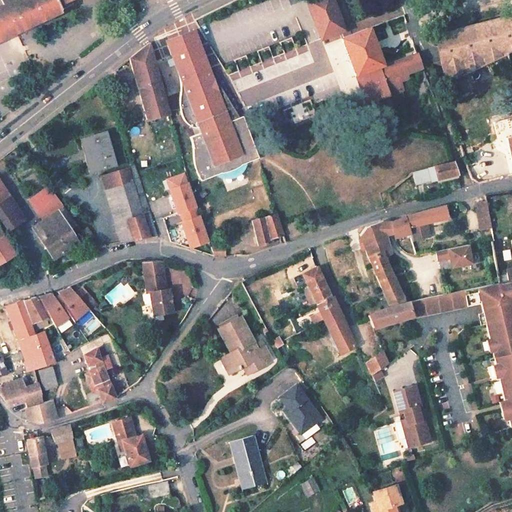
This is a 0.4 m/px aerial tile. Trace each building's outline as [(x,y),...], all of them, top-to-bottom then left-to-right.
[(0,37),(60,10),(56,3),(63,0),(108,0),(110,1),(113,2),(115,2),(117,1),(117,0),(17,0),(11,3),(9,0),(0,0),(4,6),(0,7),(0,37)] [(345,29),(333,0),(307,0),(322,39),(345,29)] [(505,16),(437,32),(442,55),(444,65),(462,61),(467,73),(506,54),(511,51),(511,20),(506,22),(505,16)] [(376,47),(369,27),(347,35),(341,37),(355,75),(356,75),(359,74),(365,90),(398,77),(422,67),(417,53),(383,65),(376,47)] [(166,46),(184,40),(194,33),(193,31),(164,42),(166,46)] [(192,124),(198,129),(199,128),(201,135),(191,139),(193,145),(194,155),(195,162),(199,169),(202,175),(207,181),(260,159),(244,118),(240,119),(229,124),(211,77),(194,33),(184,40),(166,46),(177,74),(175,82),(176,91),(177,97),(179,104),(182,111),(187,118),(192,124)] [(146,119),(168,112),(148,42),(128,58),(146,119)] [(462,61),(444,65),(448,81),(467,73),(462,61)] [(366,104),(403,91),(398,77),(365,90),(359,74),(356,75),(366,104)] [(240,119),(211,77),(229,124),(240,119)] [(92,174),(115,167),(107,136),(83,142),(92,174)] [(414,184),(457,173),(453,160),(411,172),(414,184)] [(136,169),(102,179),(122,242),(149,236),(157,239),(136,169)] [(171,187),(179,212),(181,211),(198,205),(190,181),(171,187)] [(29,200),(44,220),(56,211),(63,206),(49,187),(29,200)] [(0,219),(12,212),(0,193),(0,219)] [(475,202),(479,227),(490,225),(486,199),(475,202)] [(209,241),(198,205),(181,211),(184,220),(182,221),(191,247),(209,241)] [(430,233),(426,221),(447,215),(444,205),(404,216),(408,229),(413,244),(427,240),(425,234),(430,233)] [(44,220),(34,226),(55,255),(77,240),(56,211),(44,220)] [(19,224),(12,212),(0,219),(0,228),(4,234),(19,224)] [(258,246),(270,242),(269,238),(282,234),(278,223),(275,212),(251,220),(258,246)] [(391,220),(394,232),(408,229),(404,216),(391,220)] [(382,243),(387,239),(375,223),(364,226),(360,233),(374,231),(382,243)] [(89,226),(81,228),(85,241),(93,238),(89,226)] [(360,233),(367,256),(382,243),(374,231),(360,233)] [(0,259),(12,252),(2,236),(0,236),(0,259)] [(386,255),(392,256),(387,239),(382,243),(386,255)] [(386,255),(382,243),(367,256),(368,259),(384,296),(389,308),(404,303),(392,275),(390,275),(383,256),(386,255)] [(468,246),(435,252),(437,261),(450,258),(452,268),(472,264),(468,246)] [(161,261),(138,262),(142,278),(160,273),(161,261)] [(315,266),(302,272),(316,303),(329,297),(315,266)] [(160,273),(142,278),(146,292),(148,291),(153,315),(172,312),(166,286),(163,287),(160,273)] [(0,288),(9,286),(5,280),(1,282),(0,281),(0,288)] [(511,280),(508,281),(502,283),(408,302),(413,315),(413,319),(481,305),(484,317),(489,338),(492,351),(495,364),(498,377),(504,401),(508,419),(510,429),(511,428),(511,280)] [(57,292),(53,293),(69,317),(73,322),(88,309),(87,308),(84,305),(77,297),(68,287),(57,292)] [(84,291),(77,297),(84,305),(91,299),(84,291)] [(53,293),(38,297),(49,317),(55,327),(69,317),(53,293)] [(320,311),(310,315),(313,323),(324,318),(336,312),(339,310),(333,295),(329,297),(316,303),(320,311)] [(384,296),(379,297),(384,309),(389,308),(384,296)] [(38,297),(21,301),(31,324),(49,317),(38,297)] [(91,299),(84,305),(87,308),(94,302),(91,299)] [(16,302),(4,306),(18,342),(24,339),(32,360),(26,362),(24,363),(24,365),(25,370),(32,368),(53,362),(43,331),(34,334),(20,301),(16,302)] [(372,328),(413,315),(408,302),(404,303),(389,308),(384,309),(385,310),(373,314),(368,316),(372,328)] [(342,318),(340,319),(336,312),(324,318),(340,352),(354,345),(342,318)] [(220,358),(228,373),(243,365),(249,362),(253,370),(265,364),(264,361),(271,357),(266,347),(259,351),(240,317),(218,329),(230,352),(220,358)] [(272,340),(276,347),(282,343),(280,339),(279,336),(272,340)] [(489,338),(484,339),(487,352),(492,351),(489,338)] [(18,342),(26,362),(32,360),(24,339),(18,342)] [(88,383),(94,381),(101,400),(116,396),(105,369),(112,366),(104,344),(83,353),(90,370),(84,372),(88,383)] [(382,352),(365,361),(371,373),(388,363),(382,352)] [(0,375),(11,372),(15,366),(12,357),(0,361),(0,375)] [(247,373),(253,370),(249,362),(243,365),(247,373)] [(495,364),(490,365),(493,378),(498,377),(495,364)] [(51,366),(37,370),(42,389),(57,386),(51,366)] [(24,386),(21,378),(0,384),(0,394),(8,405),(25,400),(27,406),(42,402),(36,382),(24,386)] [(296,384),(279,396),(288,409),(284,411),(296,428),(304,422),(308,428),(321,419),(296,384)] [(414,387),(392,393),(398,412),(402,411),(408,433),(405,439),(408,449),(430,443),(424,421),(421,422),(417,407),(420,407),(414,387)] [(24,407),(27,419),(29,420),(38,422),(57,417),(51,400),(42,402),(27,406),(24,407)] [(504,401),(497,403),(502,421),(508,419),(504,401)] [(127,456),(132,469),(151,462),(141,437),(136,439),(129,420),(112,427),(119,446),(123,445),(126,453),(127,456)] [(304,422),(296,428),(300,434),(308,428),(304,422)] [(50,431),(54,441),(60,439),(72,435),(67,424),(50,431)] [(29,438),(26,438),(32,466),(33,465),(35,475),(46,472),(45,463),(40,435),(29,438)] [(60,439),(66,454),(77,450),(72,435),(60,439)] [(0,455),(10,455),(9,436),(0,436),(0,455)] [(251,437),(230,442),(241,485),(262,480),(251,437)] [(13,461),(0,461),(0,480),(14,479),(13,461)] [(290,476),(301,467),(297,462),(286,470),(290,476)] [(319,491),(313,479),(302,484),(307,497),(319,491)] [(168,483),(148,487),(151,501),(171,496),(168,483)] [(378,510),(372,511),(394,511),(393,507),(398,505),(393,487),(372,493),(378,510)]
